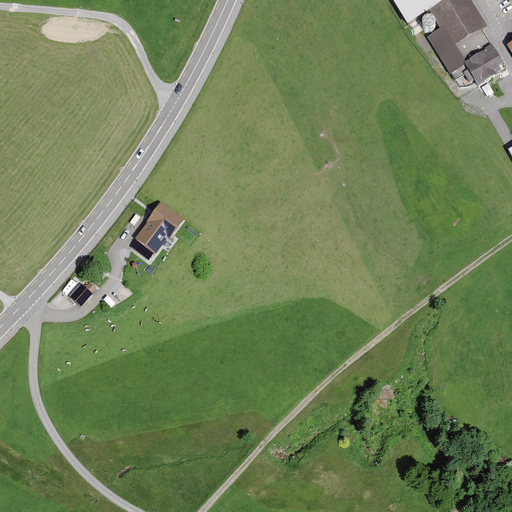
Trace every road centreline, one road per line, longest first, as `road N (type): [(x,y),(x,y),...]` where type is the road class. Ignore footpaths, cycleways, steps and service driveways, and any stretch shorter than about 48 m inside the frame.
road 1 (unknown): [(202,511),(365,349),(511,239)]
road 2 (primary): [(227,0),(144,153),(20,307)]
road 3 (unclassified): [(20,307),(35,333),(33,385),(44,418),(93,483),(135,511)]
